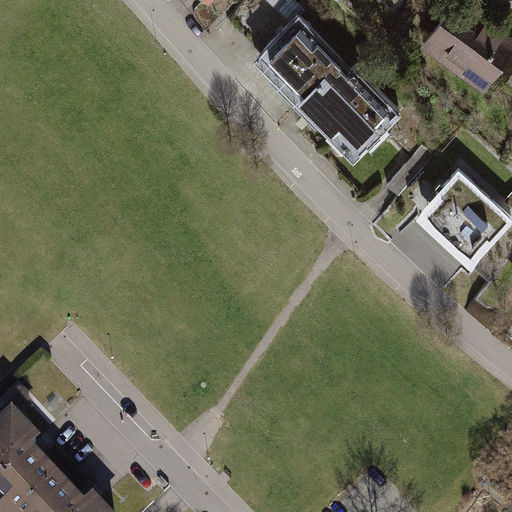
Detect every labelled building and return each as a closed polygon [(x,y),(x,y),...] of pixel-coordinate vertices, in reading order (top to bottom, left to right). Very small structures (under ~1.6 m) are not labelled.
[(200,0),(208,9),(218,0),(200,0)] [(351,157),(402,107),(356,59),(350,64),(297,10),(303,5),(298,0),(266,0),(285,19),(250,53),(351,157)] [(488,93),(511,57),(511,40),(453,1),(421,48),(488,93)] [(506,218),(453,171),(416,212),(469,259),(506,218)] [(41,444),(12,414),(0,424),(0,511),(105,511),(93,499),(84,507),(32,452),(41,444)]
